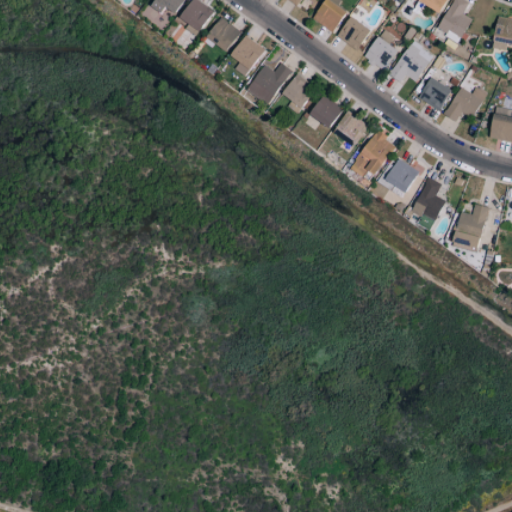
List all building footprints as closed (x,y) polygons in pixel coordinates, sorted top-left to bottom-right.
[(161,15),(163,11),(174,17),(183,0),(155,0),(151,9),(161,15)] [(187,24),(183,30),(195,37),(212,12),(194,0),(190,0),(178,18),(187,24)] [(330,34),(346,13),(336,6),(340,2),(337,0),(325,0),(311,19),(330,34)] [(438,15),(446,0),(418,0),(417,2),(438,15)] [(470,20),(461,15),(467,3),(461,0),(452,0),(435,31),(457,43),(470,20)] [(355,52),(370,32),(351,17),(336,37),(355,52)] [(511,48),(511,20),(497,17),(490,49),(504,52),(505,47),(511,48)] [(239,33),(220,18),(205,38),(224,53),(239,33)] [(383,72),(401,41),(382,29),(363,60),(383,72)] [(245,79),(262,49),(242,37),(230,58),(237,62),(232,71),(245,79)] [(416,80),(433,57),(411,42),(387,75),(398,83),(406,73),(416,80)] [(245,91),(267,105),(289,71),(278,64),(272,73),(262,66),(245,91)] [(309,96),(300,90),(306,82),(295,74),(281,95),(289,101),(285,108),(296,115),(309,96)] [(439,112),(451,90),(429,78),(417,99),(439,112)] [(442,115),(454,123),(461,112),(470,118),(486,95),(474,87),(470,94),(460,87),(442,115)] [(308,116),(328,129),(342,109),(322,95),(308,116)] [(488,138),(510,143),(511,135),(511,111),(494,108),(488,138)] [(332,134),(353,148),(368,126),(347,112),(332,134)] [(376,176),(392,145),(383,141),(386,136),(372,130),(351,172),(362,178),(365,171),(376,176)] [(392,168),(387,165),(375,183),(388,191),(392,185),(405,193),(418,173),(397,160),(392,168)] [(444,202),(434,196),(440,185),(427,179),(411,211),(433,223),(444,202)] [(459,213),(451,246),(476,252),(486,209),(473,205),(470,216),(459,213)]
